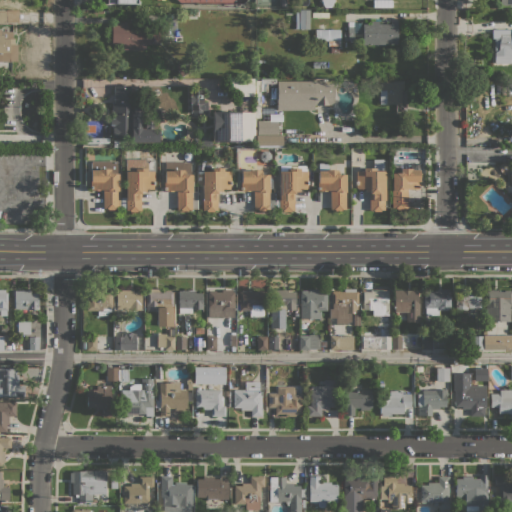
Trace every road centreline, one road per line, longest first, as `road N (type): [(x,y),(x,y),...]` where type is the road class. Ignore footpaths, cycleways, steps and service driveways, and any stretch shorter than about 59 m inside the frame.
road 1 (residential): [(38,511),(38,461),(63,337),(62,0)]
road 2 (secondary): [(511,250),(0,250)]
road 3 (residential): [(511,445),(41,445)]
road 4 (residential): [(446,250),(445,0)]
